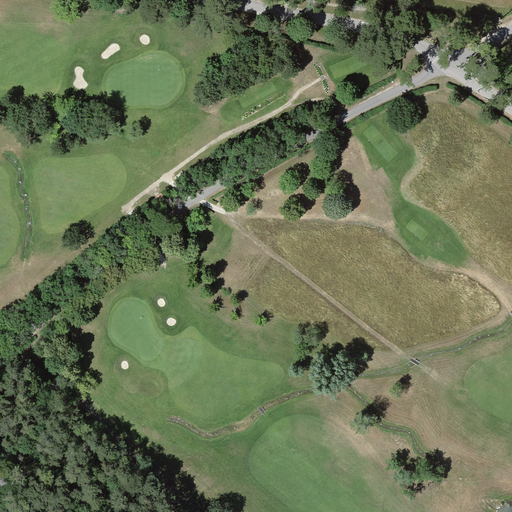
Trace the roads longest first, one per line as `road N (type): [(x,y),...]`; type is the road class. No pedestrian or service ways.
road 1 (track): [(449,66),(194,200),(107,261),(0,356)]
road 2 (track): [(198,511),(19,342)]
road 3 (unclassified): [(232,0),(386,27),(449,66)]
